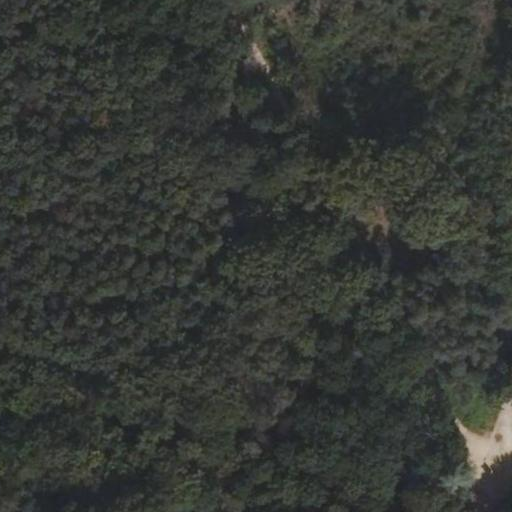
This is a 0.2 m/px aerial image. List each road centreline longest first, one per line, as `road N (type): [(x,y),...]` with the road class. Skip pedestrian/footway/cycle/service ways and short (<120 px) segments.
road 1 (track): [(495,462),(463,441),(223,0)]
road 2 (track): [(0,475),(363,511)]
